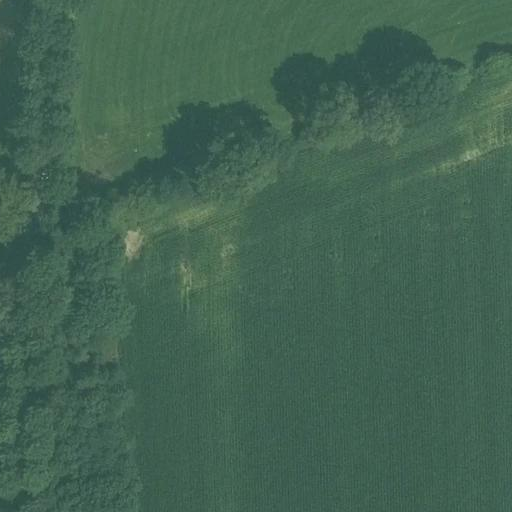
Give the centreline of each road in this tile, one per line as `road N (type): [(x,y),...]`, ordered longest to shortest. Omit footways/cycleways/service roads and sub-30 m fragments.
road 1 (tertiary): [(24,511),(39,250)]
road 2 (tertiary): [(39,250),(48,48),(58,0)]
